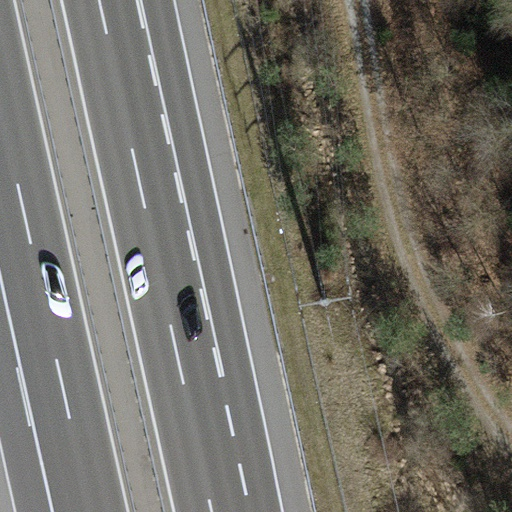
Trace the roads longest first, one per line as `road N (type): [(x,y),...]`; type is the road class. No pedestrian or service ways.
road 1 (track): [(355,0),(393,194),(477,391),(511,430)]
road 2 (motorway): [(212,511),(123,101)]
road 3 (motorway): [(0,103),(89,511)]
